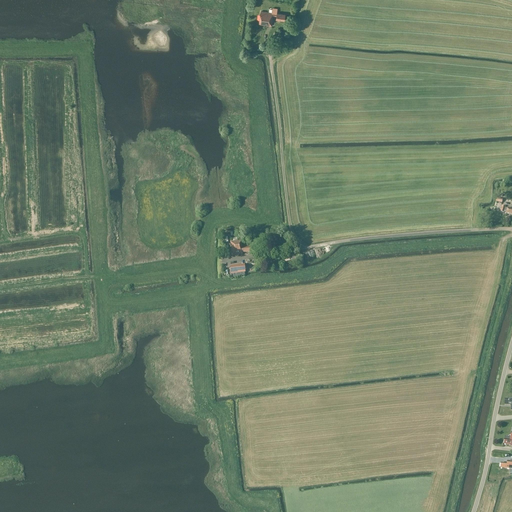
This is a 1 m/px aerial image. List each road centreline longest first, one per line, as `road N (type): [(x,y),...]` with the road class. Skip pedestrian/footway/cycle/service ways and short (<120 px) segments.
road 1 (track): [(266,35),(288,217),(303,246),(511,229)]
road 2 (track): [(511,259),(450,511)]
road 3 (unclassified): [(473,511),(511,348)]
